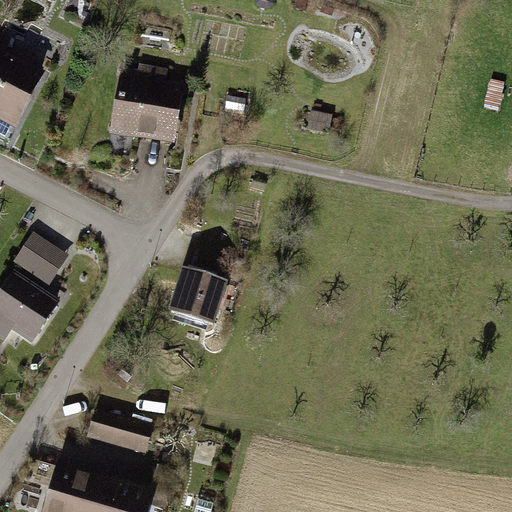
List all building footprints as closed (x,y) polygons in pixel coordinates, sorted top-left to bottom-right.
[(257,0),(257,4),(262,8),(266,9),(272,8),(275,5),(274,0),(257,0)] [(0,123),(13,130),(42,74),(0,52),(0,123)] [(181,80),(116,70),(105,137),(171,147),(181,80)] [(331,117),(307,112),(304,130),(328,135),(331,117)] [(18,259),(56,281),(74,250),(36,228),(18,259)] [(65,305),(14,272),(0,292),(0,323),(38,348),(65,305)] [(222,285),(177,272),(164,314),(210,328),(222,285)] [(152,425),(93,407),(84,437),(143,455),(152,425)] [(143,511),(150,489),(52,462),(38,511),(143,511)] [(211,511),(214,504),(199,500),(195,511),(211,511)]
